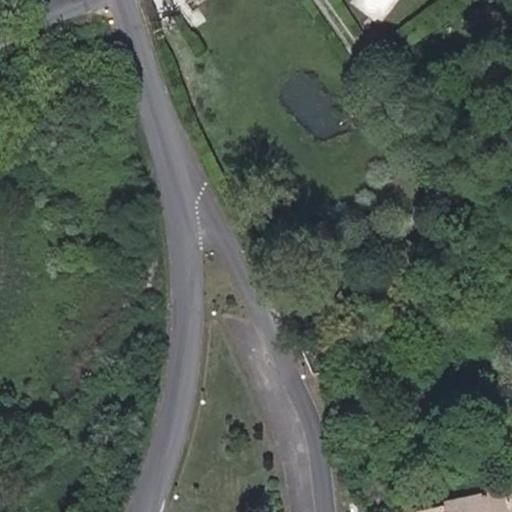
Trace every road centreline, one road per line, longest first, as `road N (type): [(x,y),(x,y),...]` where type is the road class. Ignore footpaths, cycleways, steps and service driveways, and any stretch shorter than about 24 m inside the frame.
road 1 (unclassified): [(315,511),(245,269),(145,70)]
road 2 (tertiary): [(145,70),(187,232),(184,393),(149,511)]
